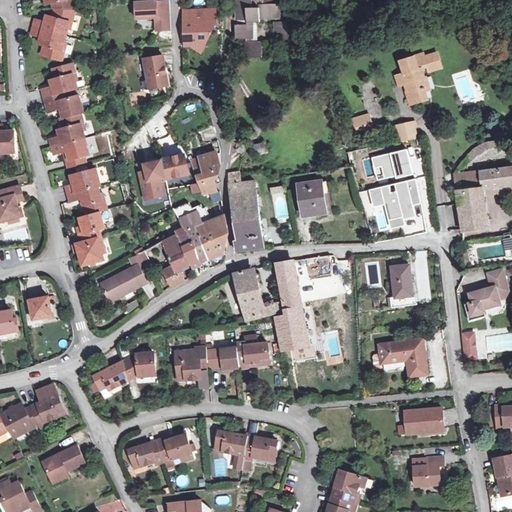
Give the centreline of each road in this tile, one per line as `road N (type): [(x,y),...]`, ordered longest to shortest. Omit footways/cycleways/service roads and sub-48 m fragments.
road 1 (residential): [(234,261),(442,239),(463,388)]
road 2 (residential): [(106,442),(185,410),(270,414),(301,427),(312,447),(306,511)]
road 3 (residential): [(234,261),(230,157),(210,97),(180,60),(175,0)]
road 4 (unknown): [(439,126),(442,239),(511,232)]
road 5 (residential): [(91,350),(234,261)]
road 6 (residential): [(21,107),(62,256)]
road 7 (residential): [(463,388),(484,511)]
